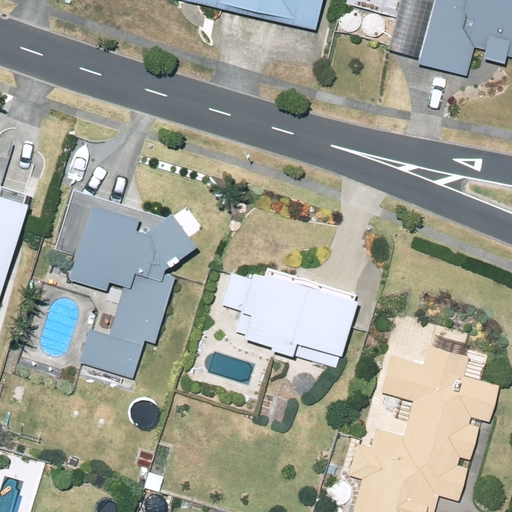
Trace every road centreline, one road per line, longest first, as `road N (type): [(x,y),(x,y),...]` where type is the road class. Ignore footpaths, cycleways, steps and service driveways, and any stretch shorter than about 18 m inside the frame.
road 1 (residential): [(0,40),(337,148)]
road 2 (residential): [(511,227),(337,148)]
road 3 (residential): [(337,148),(511,171)]
